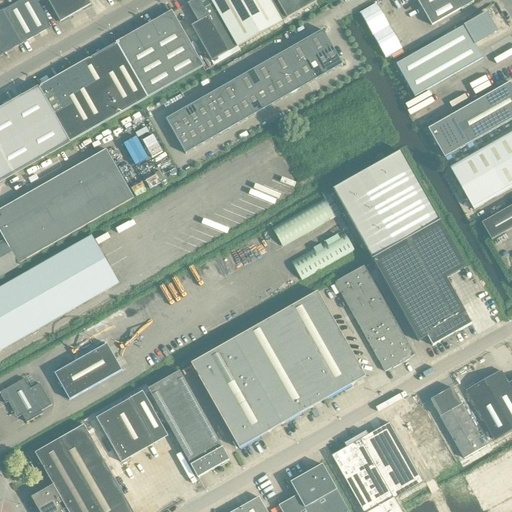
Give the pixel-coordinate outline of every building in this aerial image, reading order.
[(36,0),(22,0),(17,3),(2,11),(0,12),(0,16),(17,47),(52,27),(36,0)] [(47,0),(60,23),(68,18),(76,14),(67,0),(47,0)] [(91,5),(88,0),(67,0),(76,14),(91,5)] [(195,0),(188,4),(198,22),(209,16),(211,20),(219,15),(214,5),(210,0),(195,0)] [(210,0),(214,5),(219,15),(237,47),(316,2),(315,0),(210,0)] [(416,0),(432,26),(461,9),(461,10),(474,3),(472,0),(416,0)] [(172,12),(117,43),(117,44),(113,47),(126,70),(143,101),(203,67),(172,12)] [(480,17),(464,26),(474,44),(497,31),(491,21),(487,13),(480,17)] [(198,22),(191,26),(212,62),(237,47),(219,15),(211,20),(209,16),(198,22)] [(0,56),(13,49),(17,47),(0,16),(0,56)] [(462,27),(396,65),(415,98),(483,59),(475,46),(474,44),(464,26),(462,27)] [(323,30),(305,40),(315,58),(333,48),(323,30)] [(305,40),(288,50),(298,68),(306,63),(315,58),(305,40)] [(90,60),(104,83),(126,70),(113,47),(90,60)] [(325,75),(343,65),(333,48),(315,58),(325,75)] [(288,50),(270,60),(280,78),(289,73),(298,68),(288,50)] [(316,80),(325,75),(315,58),(306,63),(316,80)] [(90,60),(75,68),(75,67),(43,85),(43,86),(74,141),(106,123),(143,101),(126,70),(104,83),(90,60)] [(270,60),(253,70),(263,88),(272,83),(280,78),(270,60)] [(289,73),(299,90),(316,80),(306,63),(298,68),(289,73)] [(253,70),(236,80),(245,97),(254,92),(263,88),(253,70)] [(299,90),(289,73),(280,78),(290,95),(299,90)] [(272,83),(281,100),(290,95),(280,78),(272,83)] [(236,80),(218,90),(228,107),(237,102),(245,97),(236,80)] [(263,88),(273,105),(281,100),(272,83),(263,88)] [(511,119),(511,85),(510,83),(428,129),(445,158),(511,119)] [(0,183),(74,141),(43,86),(39,89),(38,87),(22,97),(21,97),(20,98),(16,100),(13,101),(12,102),(11,103),(4,107),(3,107),(2,108),(1,108),(0,109),(0,183)] [(273,105),(263,88),(254,92),(264,110),(273,105)] [(210,95),(219,112),(228,107),(218,90),(210,95)] [(245,97),(255,115),(264,110),(254,92),(245,97)] [(219,112),(210,95),(201,100),(211,117),(219,112)] [(255,115),(245,97),(237,102),(247,120),(255,115)] [(192,105),(202,122),(211,117),(201,100),(192,105)] [(238,125),(247,120),(237,102),(228,107),(238,125)] [(183,110),(193,127),(202,122),(192,105),(183,110)] [(228,107),(219,112),(211,117),(221,135),(238,125),(228,107)] [(175,115),(185,132),(193,127),(183,110),(175,115)] [(166,120),(176,137),(185,132),(175,115),(166,120)] [(221,135),(211,117),(202,122),(212,139),(221,135)] [(212,139),(202,122),(193,127),(203,144),(212,139)] [(203,144),(193,127),(185,132),(195,149),(203,144)] [(185,155),(195,149),(185,132),(176,137),(185,155)] [(474,210),(511,188),(511,132),(450,168),(474,210)] [(153,136),(143,142),(152,158),(163,153),(153,136)] [(0,242),(0,277),(19,266),(19,265),(134,199),(106,150),(0,210),(0,232),(5,240),(0,242)] [(441,222),(401,152),(333,190),(419,343),(427,338),(432,347),(472,324),(446,279),(467,268),(462,259),(441,222)] [(336,219),(325,199),(273,229),(283,248),(336,219)] [(511,206),(481,223),(491,241),(511,229),(511,206)] [(302,281),(355,251),(344,231),(291,262),(302,281)] [(0,351),(119,283),(92,237),(0,289),(0,351)] [(415,355),(364,266),(335,283),(385,372),(393,368),(393,369),(410,360),(409,359),(415,355)] [(355,384),(366,377),(318,292),(275,317),(323,401),(355,384)] [(323,401),(275,317),(233,340),(282,425),(323,401)] [(239,449),(268,433),(282,425),(233,340),(191,364),(239,449)] [(70,401),(122,371),(107,345),(55,374),(70,401)] [(230,461),(180,372),(148,389),(198,479),(230,461)] [(501,372),(467,392),(495,441),(511,430),(511,381),(508,384),(506,381),(501,372)] [(35,415),(52,406),(40,384),(31,389),(25,379),(0,393),(6,404),(8,403),(15,413),(20,411),(27,423),(36,418),(35,415)] [(457,447),(464,460),(485,448),(478,435),(461,405),(452,389),(431,400),(440,417),(457,447)] [(143,392),(96,419),(121,463),(130,458),(129,456),(154,442),(167,435),(143,392)] [(425,401),(408,411),(409,413),(415,424),(428,417),(432,414),(425,401)] [(428,417),(415,424),(420,433),(433,426),(438,424),(435,420),(432,414),(428,417)] [(366,432),(358,436),(377,468),(394,500),(398,506),(395,500),(423,483),(423,482),(389,424),(372,434),(368,436),(366,432)] [(433,426),(420,433),(425,442),(439,435),(443,433),(438,424),(433,426)] [(133,511),(84,426),(35,454),(53,485),(60,497),(67,509),(68,511),(133,511)] [(439,435),(425,442),(430,451),(444,444),(448,442),(443,433),(439,435)] [(347,448),(332,456),(333,458),(363,511),(401,511),(398,506),(394,500),(377,468),(358,436),(348,442),(344,444),(347,448)] [(444,444),(430,451),(436,461),(449,453),(453,451),(448,442),(444,444)] [(449,453),(436,461),(442,471),(443,474),(460,464),(453,451),(449,453)] [(285,503),(279,506),(279,507),(282,511),(349,511),(322,465),(316,468),(293,481),(294,484),(300,494),(297,495),(292,499),(285,503)] [(511,490),(504,477),(497,481),(505,496),(511,491),(511,490)] [(497,481),(488,486),(496,501),(505,496),(497,481)] [(60,497),(53,485),(31,498),(38,510),(60,497)] [(488,486),(479,491),(487,506),(496,501),(488,486)] [(472,495),(470,497),(478,511),(480,510),(487,506),(479,491),(472,495)] [(511,507),(505,496),(496,501),(502,511),(506,511),(511,509),(511,507)] [(39,511),(61,511),(67,509),(60,497),(38,510),(39,511)] [(470,497),(461,502),(466,511),(476,511),(478,511),(470,497)] [(266,511),(259,498),(237,510),(235,506),(228,510),(229,511),(266,511)] [(406,508),(405,508),(407,511),(427,511),(420,499),(406,508)] [(502,511),(496,501),(487,506),(490,511),(502,511)] [(466,511),(461,502),(450,508),(452,511),(466,511)]
